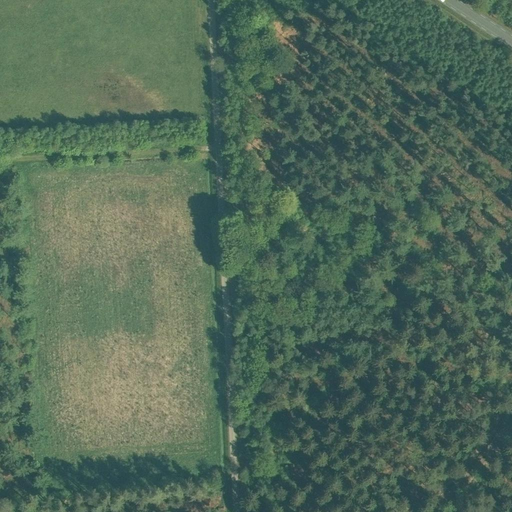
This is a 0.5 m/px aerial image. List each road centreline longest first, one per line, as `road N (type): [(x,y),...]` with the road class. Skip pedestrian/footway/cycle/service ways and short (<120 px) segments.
road 1 (unclassified): [(236,511),(210,0)]
road 2 (unknown): [(0,157),(218,146)]
road 3 (track): [(430,511),(511,415)]
